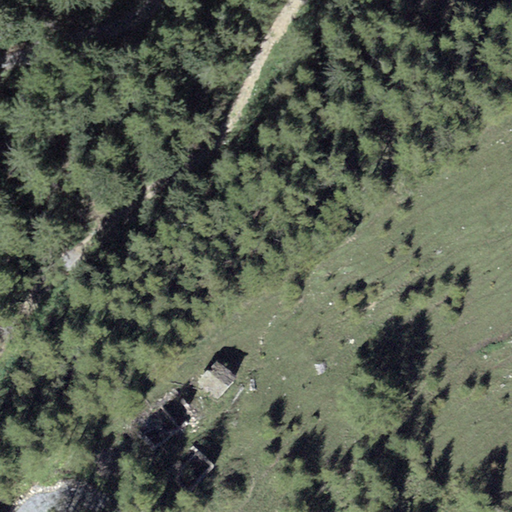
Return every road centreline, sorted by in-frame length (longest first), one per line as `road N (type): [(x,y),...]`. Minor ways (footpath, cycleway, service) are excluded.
road 1 (track): [(299,0),(228,128),(95,237),(0,352)]
road 2 (track): [(164,0),(102,33),(0,63)]
